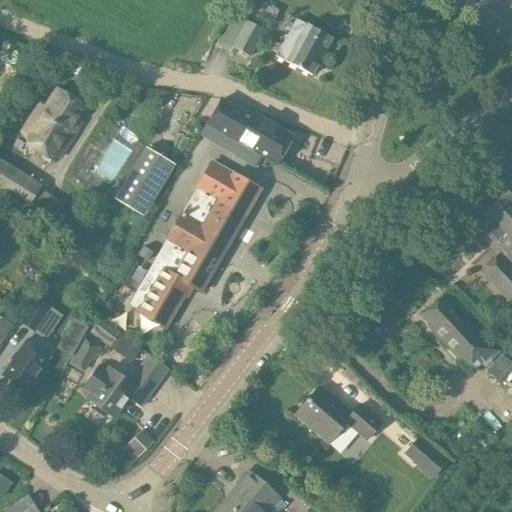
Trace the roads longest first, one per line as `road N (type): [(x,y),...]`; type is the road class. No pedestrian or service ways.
road 1 (unknown): [(0,15),(90,57),(246,92),(372,136)]
road 2 (residential): [(125,508),(292,300),(355,197)]
road 3 (residential): [(355,197),(410,0)]
road 4 (residential): [(355,197),(448,142),(511,89)]
road 5 (unclassified): [(125,508),(65,482),(0,437)]
